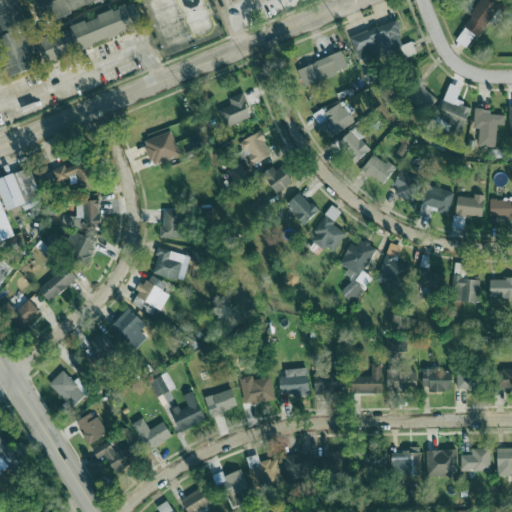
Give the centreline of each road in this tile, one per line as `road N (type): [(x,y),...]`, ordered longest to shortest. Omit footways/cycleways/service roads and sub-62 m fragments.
road 1 (residential): [(511,420),(274,427),(200,452),(121,511)]
road 2 (tertiary): [(0,147),(360,0)]
road 3 (residential): [(258,42),(300,142),(334,185),(412,235),(511,248)]
road 4 (residential): [(0,397),(111,285),(131,243),(133,194),(100,106)]
road 5 (secondary): [(0,366),(94,511)]
road 6 (residential): [(422,0),(446,56),(461,70),(511,75)]
